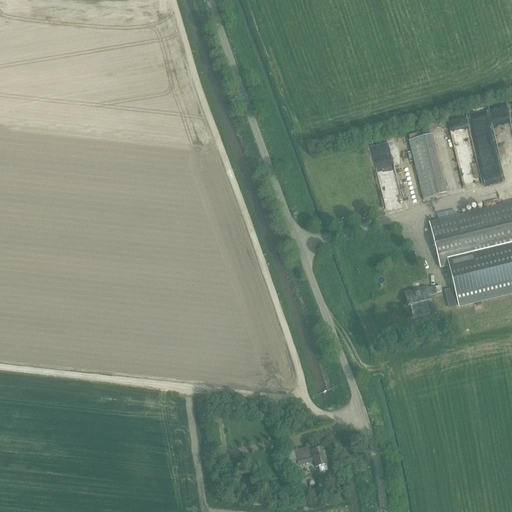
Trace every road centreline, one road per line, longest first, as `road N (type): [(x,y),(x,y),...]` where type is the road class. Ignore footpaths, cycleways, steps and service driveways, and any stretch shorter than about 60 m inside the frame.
road 1 (unclassified): [(361,408),(210,0)]
road 2 (track): [(306,399),(172,0)]
road 3 (track): [(306,399),(0,368)]
